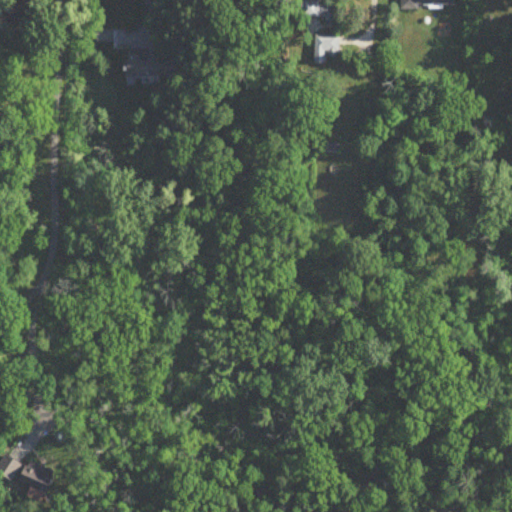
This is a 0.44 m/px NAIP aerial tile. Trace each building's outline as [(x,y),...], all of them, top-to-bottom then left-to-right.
[(449,0),(402,0),(402,9),(449,8),(449,0)] [(303,2),(303,20),(335,20),(335,2),(303,2)] [(339,36),(316,36),(316,64),(327,64),(327,58),(339,58),(339,36)] [(161,56),(149,56),(149,49),(129,49),(129,78),(176,79),(176,63),(160,63),(161,56)] [(0,468),(0,473),(14,482),(25,465),(9,455),(0,468)] [(61,474),(33,461),(20,491),(48,504),(61,474)]
